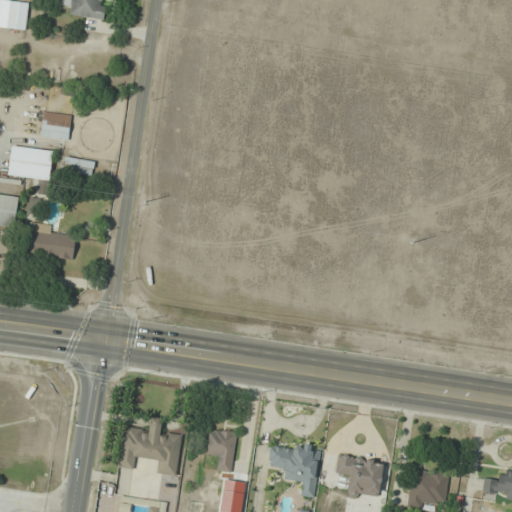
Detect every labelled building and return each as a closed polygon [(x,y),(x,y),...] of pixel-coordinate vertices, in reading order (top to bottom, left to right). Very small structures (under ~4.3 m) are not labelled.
[(69,15),(103,19),(105,0),(59,0),(59,3),(70,4),(69,15)] [(28,3),(10,1),(7,29),(25,31),(28,3)] [(0,102),(0,132),(14,134),(16,124),(9,123),(11,105),(0,102)] [(68,141),(71,115),(43,112),(40,138),(68,141)] [(53,151),(11,146),(7,175),(0,174),(0,182),(35,187),(35,193),(47,194),(53,151)] [(94,163),(66,156),(62,170),(90,177),(94,163)] [(0,219),(13,222),(14,214),(0,210),(0,219)] [(22,252),(72,260),(76,237),(50,233),(51,225),(27,222),(22,252)] [(177,475),(181,434),(161,432),(163,418),(150,417),(149,429),(122,426),(118,468),(135,469),(136,459),(157,461),(156,473),(177,475)] [(231,472),(236,432),(207,428),(203,455),(217,457),(216,470),(231,472)] [(284,479),(303,481),(301,496),(316,497),(321,450),(271,444),(268,467),(285,469),(284,479)] [(349,475),(347,495),(378,498),(383,460),(336,454),(334,474),(349,475)] [(445,504),(447,471),(409,469),(408,508),(425,509),(425,503),(445,504)] [(511,474),(483,474),(482,497),(511,496),(511,474)]
